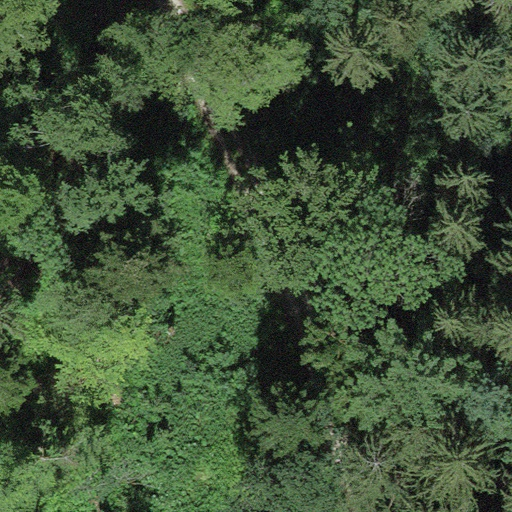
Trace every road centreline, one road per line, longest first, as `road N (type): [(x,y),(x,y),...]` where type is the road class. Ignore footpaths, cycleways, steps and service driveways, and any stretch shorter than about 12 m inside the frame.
road 1 (track): [(0,122),(87,0),(485,0),(511,13)]
road 2 (track): [(203,0),(237,108),(338,359),(425,511)]
